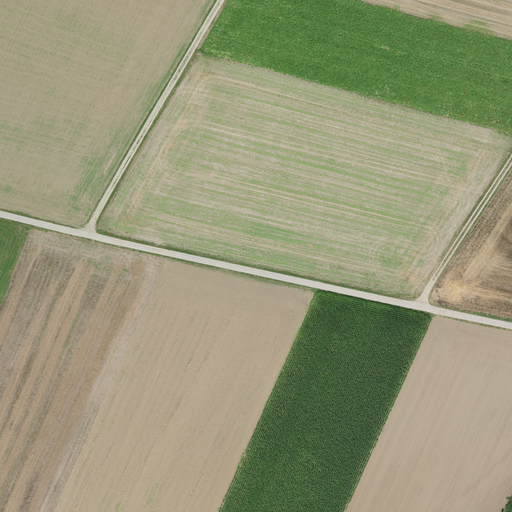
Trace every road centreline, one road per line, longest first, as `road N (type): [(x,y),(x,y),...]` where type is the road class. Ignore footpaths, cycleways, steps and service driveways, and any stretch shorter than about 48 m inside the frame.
road 1 (track): [(0,212),(511,327)]
road 2 (track): [(225,0),(91,234)]
road 3 (track): [(414,306),(511,158)]
